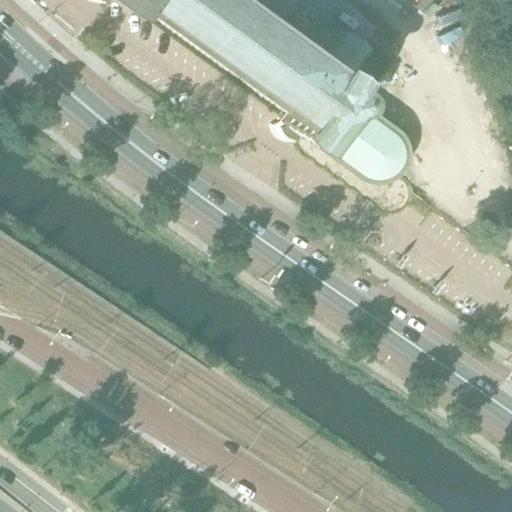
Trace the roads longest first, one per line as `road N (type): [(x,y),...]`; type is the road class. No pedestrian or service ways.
road 1 (secondary): [(12,40),(167,172),(511,413)]
road 2 (residential): [(306,511),(0,316)]
